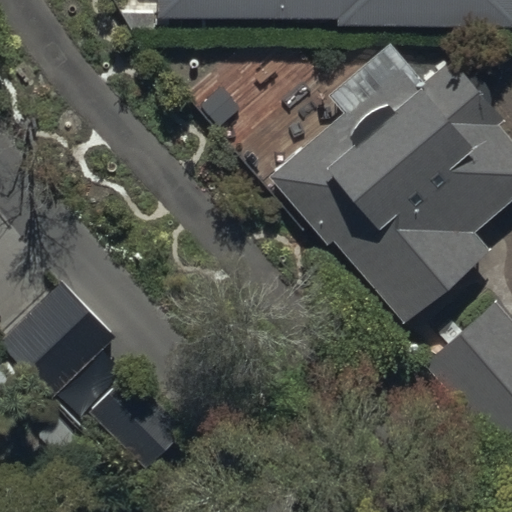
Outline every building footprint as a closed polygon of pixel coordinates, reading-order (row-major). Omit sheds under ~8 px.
[(157,0),(158,8),(332,9),(332,16),(511,17),(511,0),(157,0)] [(417,70),(384,32),(322,86),(340,108),(274,164),(400,311),(484,238),(471,224),(511,188),(511,140),(490,115),(497,108),(444,47),(417,70)] [(109,326),(53,270),(0,322),(0,339),(48,387),(109,326)] [(511,416),(511,314),(492,292),(417,357),(488,438),(511,416)] [(0,381),(18,365),(0,345),(0,381)] [(121,363),(82,402),(140,459),(179,420),(121,363)]
